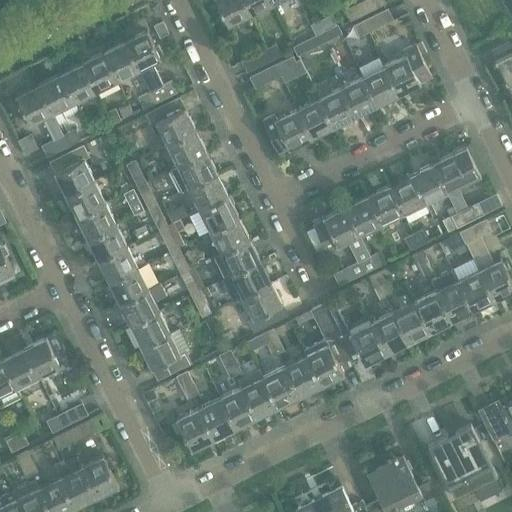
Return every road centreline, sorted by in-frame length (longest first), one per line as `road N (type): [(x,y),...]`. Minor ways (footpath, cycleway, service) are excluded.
road 1 (residential): [(172,506),(511,339)]
road 2 (residential): [(172,506),(61,290)]
road 3 (residential): [(277,201),(176,0)]
road 4 (residential): [(477,104),(277,201)]
road 5 (residential): [(61,290),(0,159)]
